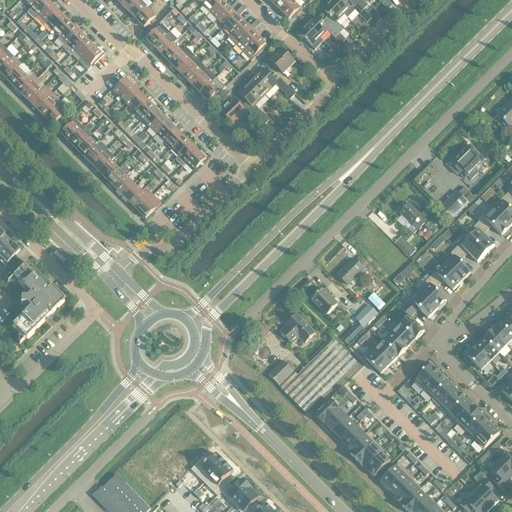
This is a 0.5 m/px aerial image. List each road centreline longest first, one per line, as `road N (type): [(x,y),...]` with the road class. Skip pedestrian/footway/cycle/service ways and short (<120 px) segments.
road 1 (residential): [(241,322),(511,53)]
road 2 (secondary): [(202,357),(209,319),(360,161)]
road 3 (residential): [(10,388),(23,385),(93,309),(0,208)]
road 4 (residential): [(249,168),(76,0)]
road 5 (secondary): [(360,161),(306,199),(183,318)]
road 6 (secondary): [(360,161),(511,9)]
road 7 (secondary): [(139,365),(2,511)]
road 8 (residential): [(118,271),(143,250),(180,239),(249,168)]
road 9 (tertiary): [(118,271),(6,162)]
road 10 (tertiary): [(0,175),(107,281)]
road 11 (residential): [(51,511),(146,418)]
road 12 (residential): [(511,248),(435,346)]
road 13 (residential): [(249,168),(329,94),(330,82)]
road 14 (tertiary): [(344,511),(259,427)]
